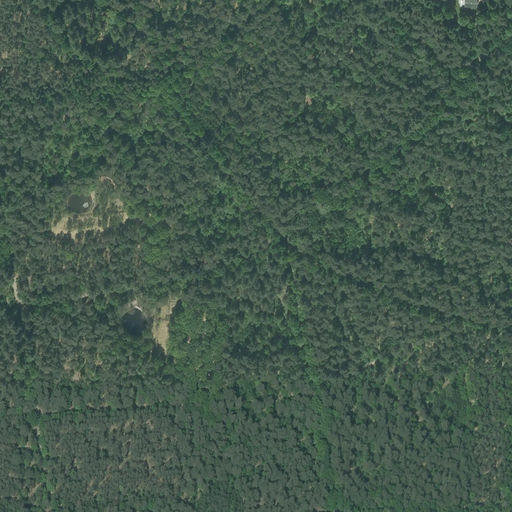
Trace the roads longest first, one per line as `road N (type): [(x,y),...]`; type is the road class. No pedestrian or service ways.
road 1 (track): [(511,26),(457,73),(404,140),(285,235)]
road 2 (track): [(316,395),(34,417)]
road 3 (track): [(285,235),(201,267),(17,304)]
road 4 (track): [(159,85),(285,235)]
road 5 (track): [(377,0),(511,126)]
road 6 (track): [(285,235),(344,271),(439,307)]
road 7 (track): [(159,85),(0,95)]
road 8 (track): [(314,382),(285,235)]
road 9 (track): [(314,382),(393,350),(439,307)]
